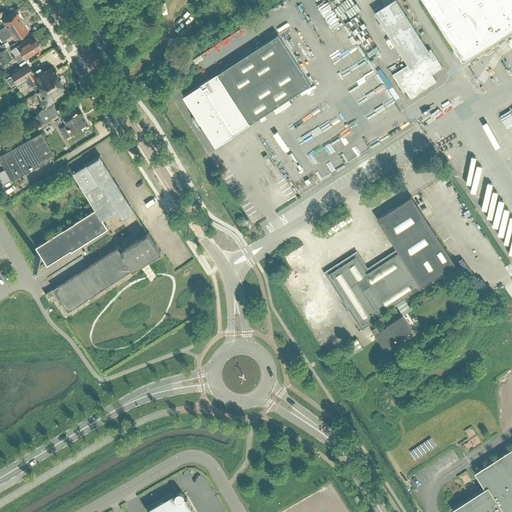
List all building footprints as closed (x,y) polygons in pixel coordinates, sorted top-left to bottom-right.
[(396,0),(392,0),(374,12),(408,64),(392,74),(402,89),(404,88),(410,97),(436,81),(432,73),(442,66),(431,48),(428,50),(396,0)] [(511,0),(423,0),(462,60),(511,28),(511,0)] [(5,26),(0,29),(0,39),(2,42),(11,35),(14,39),(28,30),(27,29),(28,28),(26,24),(24,25),(21,19),(21,18),(19,14),(17,14),(16,13),(3,22),(5,26)] [(278,33),(217,73),(183,95),(213,141),(217,138),(220,142),(310,83),(278,33)] [(25,40),(10,49),(14,56),(20,52),(24,58),(40,48),(33,37),(27,42),(25,40)] [(6,48),(0,50),(0,61),(1,64),(11,57),(6,48)] [(27,63),(10,73),(11,75),(16,82),(23,78),(25,80),(29,87),(32,84),(37,92),(58,78),(58,77),(59,75),(57,72),(55,72),(53,71),(51,72),(49,69),(40,74),(39,72),(35,75),(28,64),(27,63)] [(52,105),(50,102),(55,98),(54,96),(63,91),(61,87),(63,86),(62,85),(63,83),(61,80),(59,80),(58,78),(37,92),(45,104),(41,106),(43,108),(37,112),(43,122),(58,113),(53,105),(52,105)] [(66,124),(59,128),(65,138),(88,124),(83,116),(84,115),(79,107),(62,118),(66,124)] [(40,133),(29,139),(43,163),(53,157),(40,133)] [(29,139),(0,155),(0,161),(11,181),(43,163),(29,139)] [(109,227),(104,220),(119,210),(123,217),(135,210),(100,155),(74,172),(96,208),(37,245),(48,263),(72,249),(72,250),(109,227)] [(363,324),(396,302),(399,308),(406,304),(402,298),(455,264),(411,196),(378,218),(399,252),(366,273),(355,256),(330,273),(346,298),(343,301),(348,309),(352,306),(363,324)] [(54,288),(46,293),(51,301),(59,296),(68,309),(133,268),(161,250),(149,232),(122,249),(119,245),(54,287),(54,288)] [(388,326),(374,334),(385,351),(404,339),(401,335),(412,328),(402,314),(386,324),(388,326)] [(511,511),(511,447),(475,472),(485,487),(453,508),(455,511),(511,511)] [(148,510),(147,509),(149,511),(195,511),(187,497),(173,493),(147,508),(148,510)]
